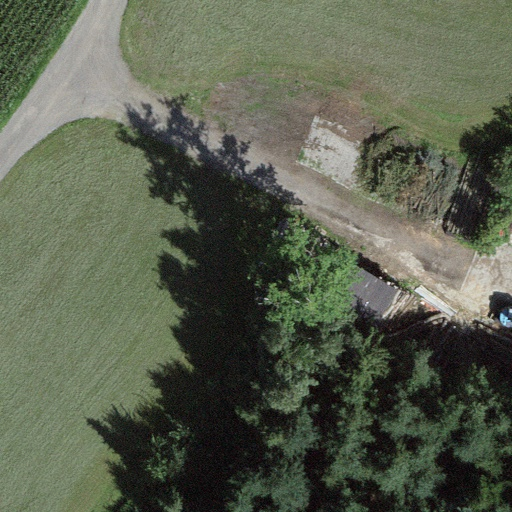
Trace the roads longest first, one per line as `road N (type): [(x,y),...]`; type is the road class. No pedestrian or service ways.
road 1 (track): [(466,310),(53,110)]
road 2 (track): [(116,0),(53,110),(0,173)]
